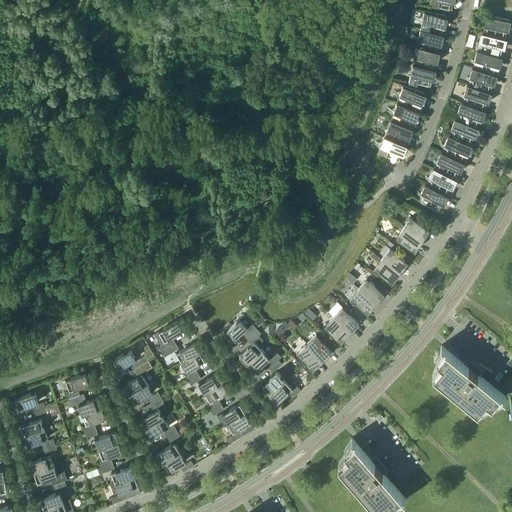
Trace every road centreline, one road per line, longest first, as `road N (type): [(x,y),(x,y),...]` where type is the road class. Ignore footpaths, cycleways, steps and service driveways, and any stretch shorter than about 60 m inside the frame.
road 1 (secondary): [(468,232),(409,315),(325,402),(228,473),(167,505)]
road 2 (secondary): [(199,511),(255,480),(352,404),(425,327),(484,241)]
road 3 (residential): [(453,224),(375,331),(275,424)]
road 4 (residential): [(397,179),(412,165),(443,95),(467,0)]
road 5 (residential): [(161,492),(99,364)]
road 6 (residential): [(275,424),(191,311)]
road 7 (residential): [(275,424),(161,492)]
road 8 (residential): [(506,111),(453,224)]
